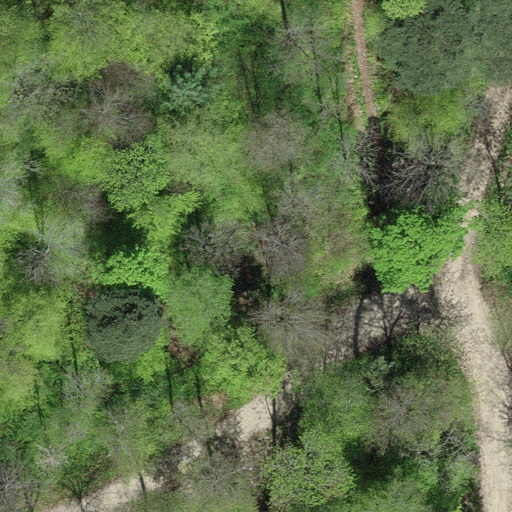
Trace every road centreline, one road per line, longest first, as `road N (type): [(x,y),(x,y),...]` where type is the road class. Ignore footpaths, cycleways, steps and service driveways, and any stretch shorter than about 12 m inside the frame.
road 1 (track): [(460,316),(378,335),(215,451),(74,511)]
road 2 (track): [(426,256),(511,38)]
road 3 (track): [(501,511),(460,316)]
